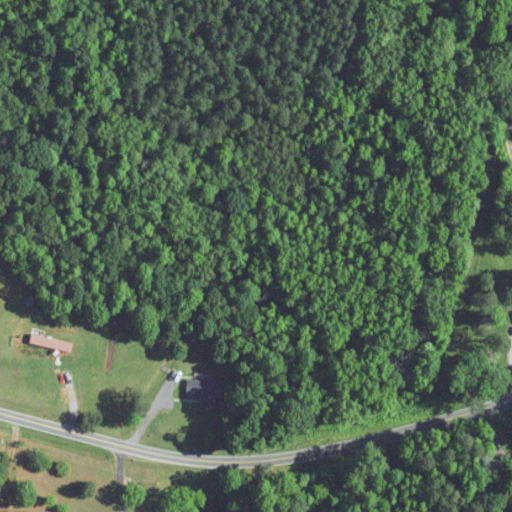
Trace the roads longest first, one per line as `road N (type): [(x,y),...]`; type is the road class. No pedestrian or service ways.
road 1 (residential): [(0,412),(170,454),(237,458),(309,451),(511,398)]
road 2 (residential): [(465,2),(511,165)]
